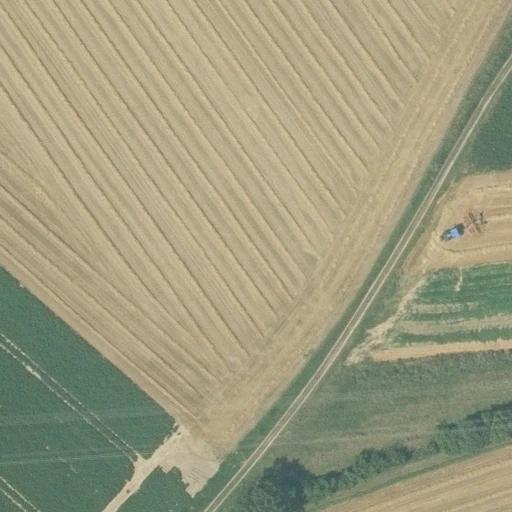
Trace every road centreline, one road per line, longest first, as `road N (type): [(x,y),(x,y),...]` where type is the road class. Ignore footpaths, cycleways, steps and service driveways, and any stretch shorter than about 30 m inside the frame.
road 1 (track): [(210,511),(318,376),(511,63)]
road 2 (track): [(511,442),(306,511)]
